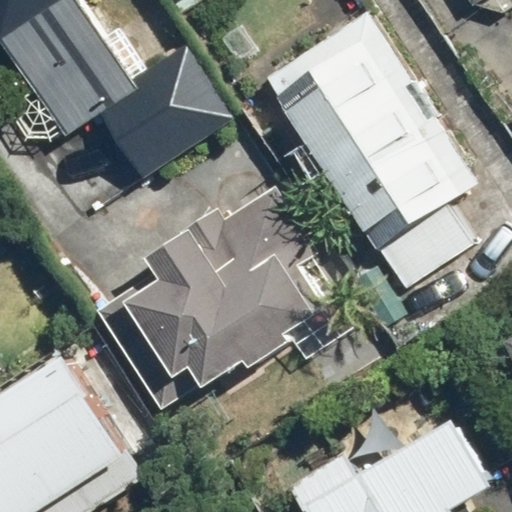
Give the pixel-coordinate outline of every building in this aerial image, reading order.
[(0,0),(0,25),(71,134),(107,110),(150,177),(243,116),(194,41),(139,77),(88,0),(0,0)] [(378,5),(274,72),(413,286),(481,242),(454,201),(491,177),(378,5)] [(165,269),(104,308),(169,408),(253,354),(259,363),(300,337),(294,328),(333,302),(306,260),(325,248),(283,184),(233,216),(225,204),(187,229),(190,234),(156,255),(165,269)] [(0,403),(21,436),(0,448),(0,511),(106,511),(160,478),(77,347),(0,395),(0,403)] [(314,511),(466,511),(463,505),(503,482),(464,417),(367,474),(352,450),(297,483),(314,511)]
